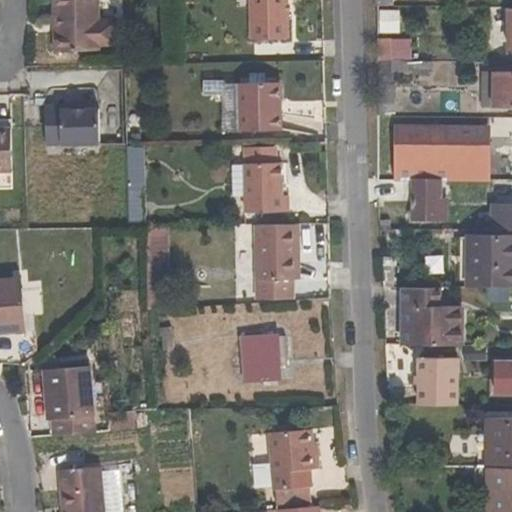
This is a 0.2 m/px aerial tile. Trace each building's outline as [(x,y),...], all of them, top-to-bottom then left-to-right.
[(52,0),(53,52),(102,50),(102,46),(118,46),(118,18),(100,19),(100,0),(52,0)] [(249,0),(250,40),(290,38),(288,0),(249,0)] [(391,13),(391,7),(376,7),(376,18),(388,18),(387,14),(391,13)] [(377,40),(377,61),(412,61),(412,41),(377,40)] [(393,73),(431,74),(431,62),(412,61),(377,61),(377,118),(390,118),(400,118),(400,104),(395,104),(395,85),(393,85),(393,73)] [(511,107),(511,71),(494,71),(493,107),(511,107)] [(282,130),(281,82),(241,82),(242,131),(282,130)] [(63,107),(48,108),(49,148),(103,146),(102,110),(79,111),(63,112),(63,107)] [(390,179),(390,118),(377,118),(377,179),(389,179),(390,179)] [(394,126),(394,164),(408,164),(408,179),(410,179),(440,179),(440,162),(449,162),(448,127),(394,126)] [(0,171),(13,171),(12,128),(0,128),(0,171)] [(276,162),(276,146),(244,147),(246,211),(288,211),(287,195),(282,195),(281,163),(276,162)] [(146,186),(147,147),(130,147),(128,186),(146,186)] [(389,194),(389,179),(377,179),(378,194),(389,194)] [(408,179),(393,179),(393,188),(410,188),(410,179),(408,179)] [(410,188),(410,214),(410,221),(448,221),(448,197),(442,197),(442,179),(440,179),(410,179),(410,188)] [(389,220),(389,194),(378,194),(379,220),(389,220)] [(146,224),(146,206),(131,205),(130,224),(146,224)] [(511,207),(493,207),(492,231),(511,230),(511,207)] [(379,220),(380,230),(389,230),(389,220),(379,220)] [(255,225),(254,225),(256,300),(294,300),(293,280),(293,252),(299,252),(298,223),(255,225)] [(145,227),(148,279),(168,278),(166,227),(145,227)] [(469,288),(511,287),(511,238),(470,238),(469,288)] [(456,288),(456,255),(451,255),(451,243),(417,243),(417,246),(417,255),(417,273),(424,273),(424,288),(441,288),(456,288)] [(417,255),(417,246),(409,246),(408,255),(417,255)] [(381,258),(382,288),(392,287),(392,258),(381,258)] [(0,328),(24,327),(20,278),(0,280),(0,328)] [(150,310),(170,309),(168,278),(148,279),(150,310)] [(464,346),(463,305),(441,305),(441,288),(424,288),(400,288),(401,345),(464,346)] [(274,335),(242,337),(245,385),(277,383),(277,371),(275,338),(274,335)] [(275,338),(277,371),(284,370),(282,337),(275,338)] [(456,357),(417,357),(417,404),(455,404),(456,357)] [(495,394),(511,394),(511,361),(495,362),(495,394)] [(41,371),(45,420),(50,420),(51,436),(97,432),(94,385),(92,367),(41,371)] [(107,385),(94,385),(97,432),(111,431),(107,385)] [(118,430),(138,425),(134,412),(115,417),(118,430)] [(485,466),(511,466),(511,419),(486,419),(485,466)] [(275,491),(310,488),(313,488),(312,474),(318,474),(315,431),(267,433),(272,491),(275,491)] [(66,511),(104,511),(101,467),(59,471),(63,508),(67,508),(66,511)] [(511,511),(511,470),(488,470),(487,511),(511,511)] [(310,488),(275,491),(276,506),(311,503),(310,488)]
